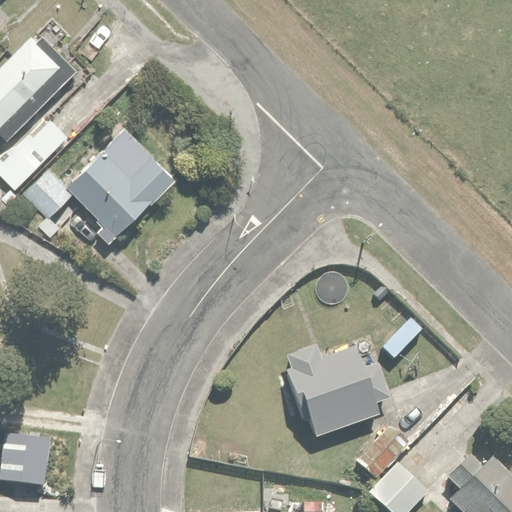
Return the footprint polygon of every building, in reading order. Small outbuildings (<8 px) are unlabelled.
[(71,68),(38,35),(0,72),(0,129),(4,133),(71,68)] [(72,134),(52,114),(26,141),(13,144),(0,156),(0,169),(17,187),(72,134)] [(131,125),(70,182),(102,216),(100,218),(107,225),(103,228),(117,243),(184,181),(131,125)] [(76,194),(51,168),(25,192),(49,218),(76,194)] [(306,417),(313,436),(382,414),(361,349),(327,361),(321,342),(292,351),(296,365),(287,368),(303,418),(306,417)] [(380,480),(411,443),(391,427),(360,463),(380,480)] [(488,469),(474,455),(450,478),(460,488),(450,498),(463,511),(511,511),(511,471),(499,458),(488,469)] [(408,511),(431,491),(405,463),(371,495),(387,511),(408,511)]
